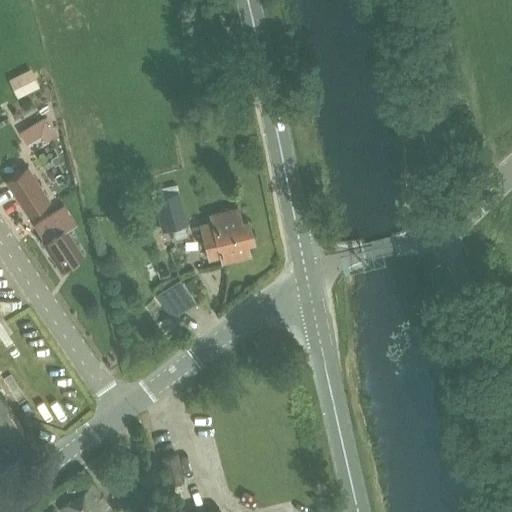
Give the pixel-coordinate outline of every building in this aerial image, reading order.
[(37,57),(14,69),(24,87),(47,75),(37,57)] [(45,114),(19,130),(27,143),(40,134),(44,141),(57,133),(45,114)] [(45,204),(35,188),(23,170),(9,178),(30,213),(45,204)] [(186,227),(184,215),(182,205),(179,192),(154,198),(162,231),(186,227)] [(60,268),(82,254),(65,227),(74,221),(63,204),(34,223),(45,240),(43,241),(60,268)] [(211,221),(200,224),(209,259),(220,256),(222,261),(250,254),(247,241),(254,240),(248,219),(242,220),(238,207),(210,215),(211,221)] [(175,307),(200,293),(186,268),(161,282),(175,307)] [(0,441),(22,427),(0,391),(0,441)] [(177,453),(163,457),(169,481),(183,478),(177,453)] [(121,474),(106,484),(110,489),(117,500),(120,505),(137,492),(121,474)] [(92,485),(60,508),(62,511),(65,509),(67,511),(112,511),(108,507),(101,497),(92,485)]
